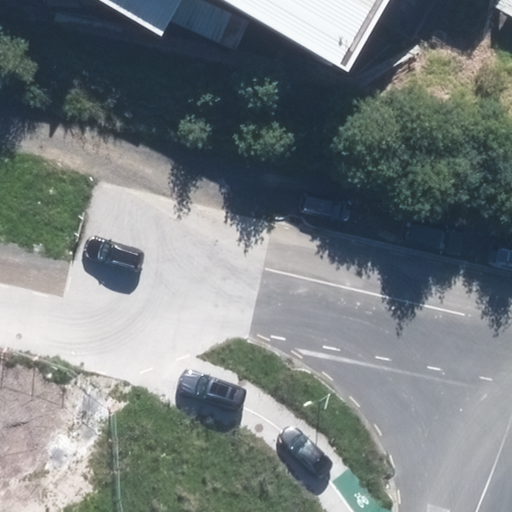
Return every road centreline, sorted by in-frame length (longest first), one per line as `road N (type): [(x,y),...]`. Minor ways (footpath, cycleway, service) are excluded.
road 1 (track): [(511,196),(0,74)]
road 2 (unknown): [(277,301),(0,234)]
road 3 (unclassified): [(511,355),(277,301)]
